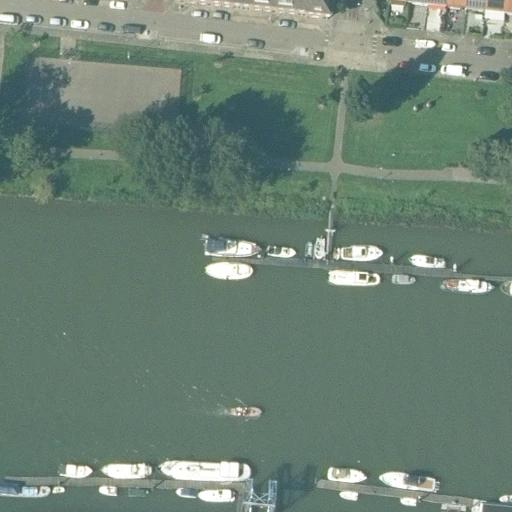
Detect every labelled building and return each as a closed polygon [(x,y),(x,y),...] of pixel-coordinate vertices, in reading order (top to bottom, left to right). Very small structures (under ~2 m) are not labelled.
[(175,0),(180,4),(240,11),(241,0),(175,0)] [(241,0),(240,11),(306,18),(307,0),(241,0)] [(332,17),(333,0),(307,0),(306,18),(306,19),(327,21),(332,17)] [(387,0),(388,2),(390,2),(392,8),(403,9),(406,4),(408,4),(408,0),(387,0)] [(427,0),(427,6),(446,9),(447,0),(427,0)] [(447,0),(446,9),(465,11),(466,0),(447,0)] [(466,0),(465,11),(484,13),(485,13),(486,0),(466,0)] [(486,0),(485,13),(504,15),(505,0),(486,0)]
